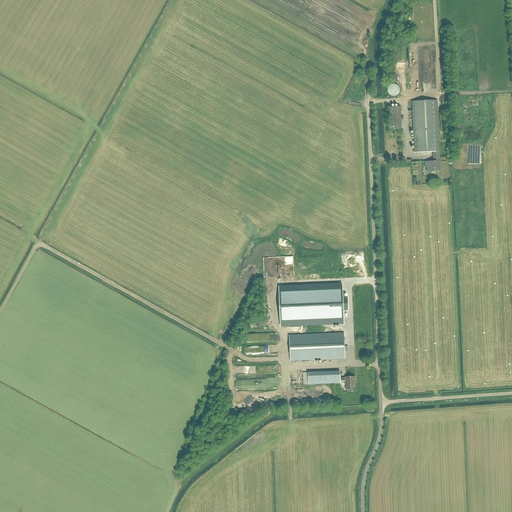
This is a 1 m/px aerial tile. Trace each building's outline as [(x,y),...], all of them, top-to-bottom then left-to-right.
[(399,93),(399,90),(398,87),(396,85),(393,84),(390,85),(388,87),(387,90),(388,93),(390,96),(393,96),(396,95),(399,93)] [(437,171),(441,171),(441,161),(439,161),(437,100),(412,102),(414,153),(433,152),(433,161),(425,162),(425,167),(427,167),(427,172),(432,172),(434,173),(435,172),(437,172),(437,171)] [(389,130),(401,129),(400,107),(388,107),(389,130)] [(342,285),(279,287),(281,326),(343,323),(343,311),(348,310),(347,297),(342,297),(342,285)] [(290,361),(345,359),(344,333),(289,335),(290,361)] [(259,372),(277,371),(276,364),(258,365),(259,372)] [(340,371),(317,372),(308,372),(308,385),(317,384),(340,383),(340,382),(346,382),(346,390),(355,390),(354,382),(355,382),(355,376),(345,377),(346,378),(340,378),(340,371)]
